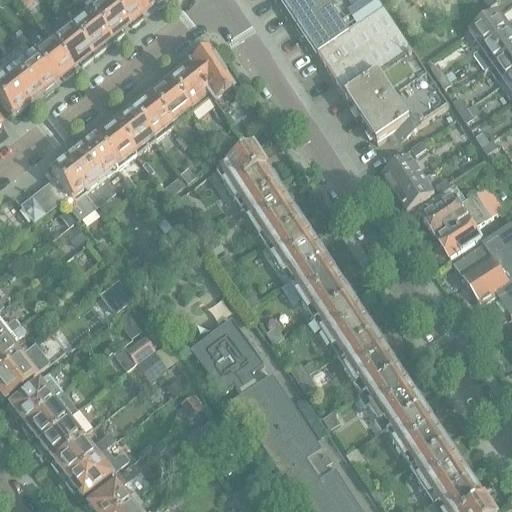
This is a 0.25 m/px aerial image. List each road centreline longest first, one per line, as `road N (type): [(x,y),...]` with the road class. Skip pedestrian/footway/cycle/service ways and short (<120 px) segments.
road 1 (residential): [(511,449),(217,3)]
road 2 (residential): [(0,171),(217,3)]
